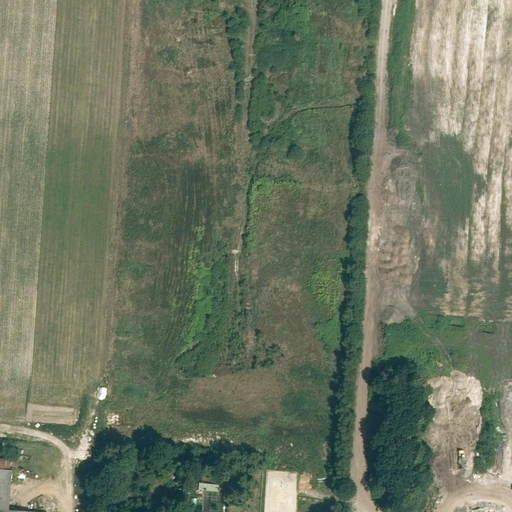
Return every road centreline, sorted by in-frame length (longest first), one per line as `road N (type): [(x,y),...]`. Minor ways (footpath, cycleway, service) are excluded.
road 1 (track): [(369,511),(360,482),(388,0)]
road 2 (track): [(253,0),(222,391)]
